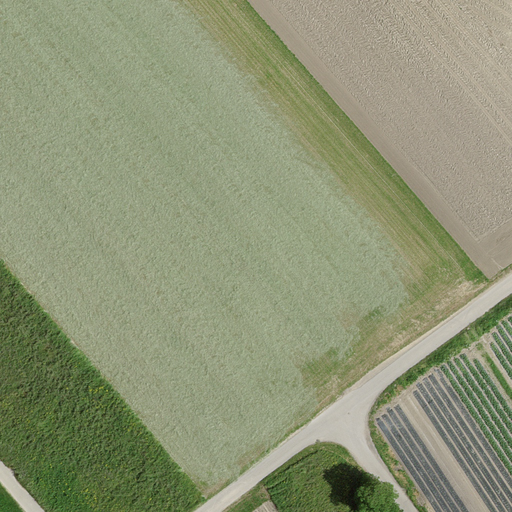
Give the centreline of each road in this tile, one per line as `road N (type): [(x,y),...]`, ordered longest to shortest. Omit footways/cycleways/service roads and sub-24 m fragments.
road 1 (unclassified): [(337,416),(511,285)]
road 2 (unclassified): [(211,511),(337,416)]
